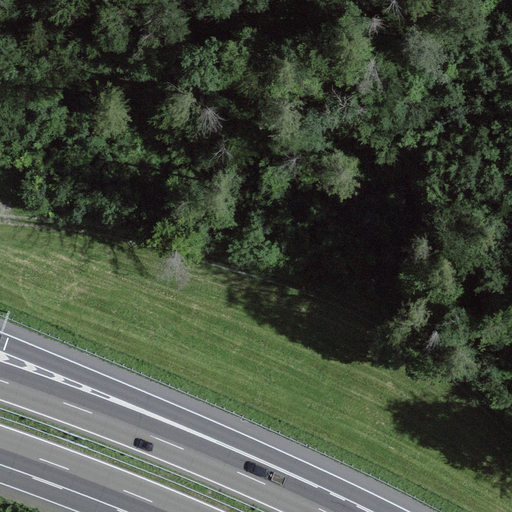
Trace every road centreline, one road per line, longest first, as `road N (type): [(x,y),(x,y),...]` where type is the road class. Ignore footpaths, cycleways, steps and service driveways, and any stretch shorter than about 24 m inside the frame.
road 1 (track): [(511,431),(419,344),(336,300),(130,235),(0,220)]
road 2 (motorway): [(308,503),(83,375),(0,341)]
road 3 (motorway): [(308,503),(0,380)]
road 4 (motorway): [(0,445),(175,511)]
